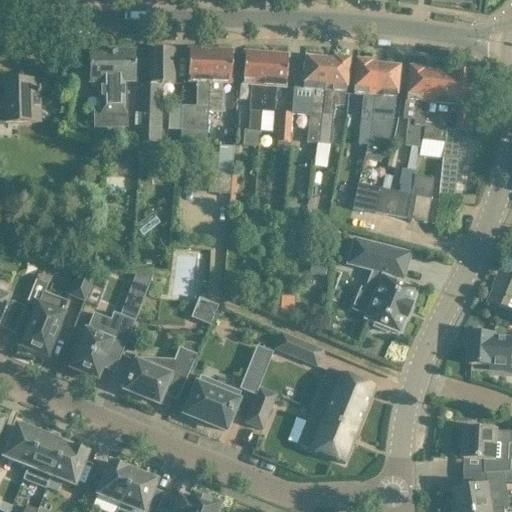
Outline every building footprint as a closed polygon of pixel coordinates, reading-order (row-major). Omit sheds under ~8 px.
[(113,52),(90,53),(91,77),(91,88),(99,88),(100,110),(100,112),(96,112),(96,130),(114,129),(113,52)] [(135,52),(113,52),(114,129),(127,129),(126,84),(136,84),(135,52)] [(148,52),(148,72),(148,85),(142,85),(140,145),(160,145),(162,86),(173,86),(173,52),(148,52)] [(181,108),(180,132),(206,133),(206,113),(207,110),(208,110),(208,85),(209,73),(209,53),(188,52),(187,72),(187,84),(196,84),(196,108),(181,108)] [(207,110),(206,113),(222,114),(223,93),(220,92),(220,85),(230,85),(230,74),(231,53),(209,53),(209,73),(208,85),(208,110),(207,110)] [(248,131),(259,132),(261,113),(265,56),(243,55),(241,87),(251,87),(248,131)] [(287,58),(265,56),(261,113),(259,132),(271,133),(274,89),(284,90),(287,58)] [(291,115),(291,117),(309,118),(307,144),(317,145),(321,117),(326,62),(305,60),(303,79),(302,90),(294,89),(291,115)] [(321,117),(317,145),(329,146),(332,118),(333,107),(343,108),(344,95),(345,82),(347,62),(333,61),(333,62),(326,62),(321,117)] [(353,83),(352,96),(362,97),(360,121),(357,146),(366,147),(367,147),(371,123),(377,67),(369,66),(369,64),(355,63),(353,83)] [(366,147),(363,162),(379,164),(386,154),(393,120),(395,100),(396,89),(398,69),(377,67),(371,123),(367,147),(366,147)] [(405,103),(403,121),(408,122),(405,147),(420,149),(421,142),(423,129),(430,74),(422,73),(423,71),(409,70),(406,90),(405,103)] [(424,142),(420,158),(443,161),(443,160),(446,131),(444,131),(450,74),(449,74),(448,76),(430,74),(423,129),(421,142),(424,142)] [(443,161),(440,198),(454,199),(457,161),(460,134),(465,134),(472,76),(450,74),(444,131),(446,131),(443,160),(443,161)] [(0,96),(0,124),(4,124),(38,124),(37,83),(3,84),(3,96),(0,96)] [(278,114),(275,143),(277,143),(276,151),(288,152),(289,144),(291,117),(291,115),(278,114)] [(475,122),(473,141),(488,143),(490,124),(475,122)] [(114,153),(113,175),(129,176),(131,154),(114,153)] [(206,154),(205,165),(210,166),(217,169),(218,154),(206,154)] [(210,166),(209,177),(218,178),(217,194),(230,195),(231,172),(217,169),(210,166)] [(401,171),(397,186),(399,187),(398,194),(409,196),(414,178),(415,174),(405,172),(401,171)] [(409,196),(405,220),(425,224),(430,202),(433,181),(414,178),(409,196)] [(367,188),(362,212),(375,214),(379,191),(367,188)] [(379,191),(375,214),(405,220),(409,196),(398,194),(379,191)] [(460,196),(459,205),(474,206),(474,197),(460,196)] [(287,204),(284,213),(297,216),(299,206),(287,204)] [(368,245),(361,270),(371,273),(364,291),(374,295),(364,321),(374,325),(373,328),(387,334),(389,330),(399,334),(404,320),(406,320),(411,306),(410,306),(416,291),(401,286),(409,255),(368,245)] [(311,266),(310,275),(325,278),(326,269),(311,266)] [(79,270),(68,297),(84,303),(94,275),(79,270)] [(511,273),(504,270),(488,304),(507,312),(511,314),(511,312),(511,273)] [(77,352),(70,370),(76,373),(75,376),(88,381),(89,378),(96,381),(100,369),(107,353),(120,358),(134,323),(148,288),(133,282),(119,317),(113,314),(110,322),(93,315),(85,333),(84,335),(81,334),(74,351),(77,352)] [(281,295),(279,314),(293,315),(294,296),(281,295)] [(0,327),(1,328),(0,330),(14,335),(25,307),(0,297),(0,327)] [(190,319),(209,327),(218,308),(198,299),(190,319)] [(39,350),(48,353),(62,318),(36,308),(20,348),(23,349),(24,352),(31,355),(34,354),(37,355),(39,350)] [(273,350),(315,368),(322,352),(280,334),(273,350)] [(468,365),(491,367),(491,371),(510,372),(511,368),(511,356),(511,340),(493,340),(494,336),(490,336),(470,335),(468,365)] [(177,400),(200,348),(190,344),(184,343),(181,351),(178,349),(170,368),(156,363),(153,371),(135,363),(128,381),(127,381),(125,386),(126,386),(123,392),(126,393),(124,396),(141,403),(143,400),(158,406),(162,393),(165,394),(164,395),(177,400)] [(256,349),(240,390),(255,396),(258,390),(272,355),(256,349)] [(333,388),(323,412),(360,427),(375,389),(328,370),(323,384),(333,388)] [(188,418),(187,422),(201,428),(203,424),(224,433),(236,403),(235,402),(238,395),(200,379),(197,387),(195,386),(183,416),(188,418)] [(256,396),(244,425),(261,431),(275,397),(258,390),(255,396),(256,396)] [(318,424),(307,450),(344,466),(360,427),(323,412),(313,408),(308,420),(318,424)] [(3,459),(26,468),(39,437),(15,427),(3,459)] [(483,462),(484,473),(511,471),(511,462),(508,461),(509,445),(511,445),(511,434),(509,434),(497,433),(497,432),(464,430),(464,434),(460,434),(459,448),(463,448),(463,460),(483,462)] [(26,468),(21,481),(44,490),(45,489),(62,446),(39,437),(26,468)] [(62,446),(45,489),(56,494),(61,482),(73,487),(86,455),(70,448),(70,449),(62,446)] [(96,496),(119,506),(132,474),(125,471),(125,470),(109,464),(96,496)] [(486,486),(453,491),(456,511),(484,511),(504,509),(510,508),(506,482),(504,472),(484,473),(486,486)] [(155,483),(132,474),(119,506),(116,511),(155,511),(161,498),(151,494),(155,483)] [(216,511),(219,507),(191,496),(188,503),(179,499),(173,511),(216,511)] [(0,511),(9,511),(11,508),(0,503),(0,511)]
